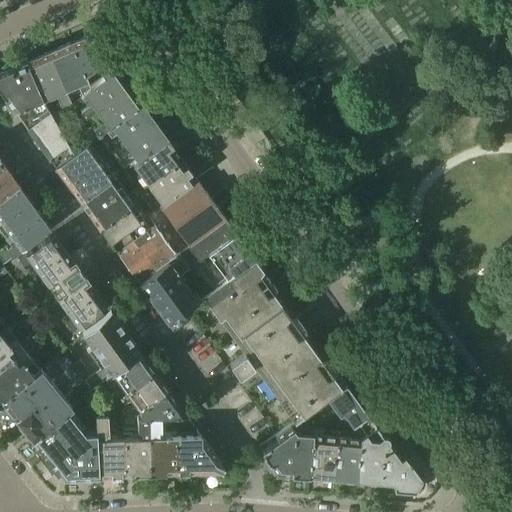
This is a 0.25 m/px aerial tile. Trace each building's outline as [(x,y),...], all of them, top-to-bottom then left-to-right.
[(213,31),(232,18),(226,10),(208,23),(213,31)] [(201,27),(191,34),(197,42),(207,35),(201,27)] [(71,42),(83,73),(96,66),(104,77),(115,68),(91,34),(89,34),(71,42)] [(49,52),(64,88),(77,83),(81,93),(83,92),(89,87),(83,73),(71,42),(49,52)] [(27,61),(42,98),(55,92),(60,104),(69,100),(64,88),(49,52),(27,61)] [(42,98),(27,61),(0,73),(0,92),(22,122),(26,123),(48,107),(42,98)] [(115,68),(104,77),(89,87),(83,92),(91,102),(81,110),(86,116),(96,109),(127,85),(115,68)] [(99,134),(103,131),(141,103),(127,85),(96,109),(104,119),(93,127),(99,134)] [(115,131),(124,143),(158,118),(152,110),(146,111),(141,103),(103,131),(107,137),(115,131)] [(48,158),(68,143),(48,107),(26,123),(22,122),(48,158)] [(163,125),(158,118),(124,143),(132,154),(124,160),(128,166),(166,138),(161,131),(163,125)] [(135,167),(147,183),(181,159),(166,138),(128,166),(127,166),(130,170),(135,167)] [(68,143),(48,158),(54,166),(74,152),(68,143)] [(74,152),(54,166),(67,184),(101,159),(98,155),(95,158),(85,144),(74,152)] [(0,178),(9,171),(0,158),(0,178)] [(67,184),(80,201),(110,179),(101,166),(104,164),(101,159),(67,184)] [(181,159),(147,183),(159,200),(154,203),(157,207),(159,206),(196,178),(181,159)] [(0,198),(19,184),(9,171),(0,178),(0,198)] [(187,267),(191,265),(190,264),(195,260),(197,262),(207,255),(236,233),(196,178),(159,206),(188,246),(178,254),(187,267)] [(80,201),(90,215),(123,190),(120,186),(117,189),(110,179),(80,201)] [(0,217),(7,227),(19,217),(21,220),(36,208),(19,184),(0,198),(0,217)] [(90,215),(100,229),(130,206),(123,197),(126,194),(123,190),(90,215)] [(130,206),(100,229),(109,242),(143,217),(140,213),(137,215),(130,206)] [(49,226),(36,208),(21,220),(19,217),(7,227),(16,241),(7,249),(12,256),(49,226)] [(116,251),(139,283),(176,255),(153,224),(116,251)] [(106,306),(86,278),(82,281),(69,263),(73,260),(53,232),(18,257),(24,265),(32,260),(73,318),(66,323),(72,331),(106,306)] [(255,259),(236,233),(207,255),(224,278),(221,281),(222,283),(255,259)] [(169,324),(196,304),(176,276),(187,267),(178,254),(176,255),(139,283),(169,324)] [(255,259),(222,283),(204,297),(220,319),(224,315),(282,395),(277,398),(294,422),(328,397),(347,383),(339,372),(333,374),(260,274),(263,270),(255,259)] [(0,333),(8,327),(0,317),(0,304),(3,302),(0,299),(0,333)] [(84,331),(116,369),(139,349),(111,310),(84,331)] [(0,366),(33,340),(29,335),(20,342),(8,327),(0,333),(0,366)] [(0,397),(1,399),(40,367),(27,351),(36,344),(33,340),(0,366),(0,397)] [(139,349),(116,369),(106,378),(110,383),(116,379),(124,390),(153,368),(139,349)] [(245,351),(229,362),(239,376),(254,365),(245,351)] [(33,439),(33,438),(68,409),(82,397),(51,358),(40,367),(1,399),(33,439)] [(79,371),(85,366),(80,359),(73,364),(79,371)] [(106,378),(108,376),(101,367),(93,374),(100,383),(106,378)] [(167,387),(153,368),(124,390),(118,395),(123,401),(129,397),(136,406),(138,409),(167,387)] [(92,389),(100,383),(93,374),(84,380),(92,389)] [(328,397),(339,413),(358,399),(347,383),(328,397)] [(167,387),(138,409),(139,409),(139,414),(145,414),(160,414),(185,412),(167,387)] [(369,413),(358,399),(339,413),(348,425),(352,425),(352,426),(369,413)] [(63,477),(96,475),(94,431),(84,430),(68,409),(33,438),(47,455),(45,457),(43,464),(50,472),(58,471),(59,471),(63,477)] [(121,474),(123,474),(121,435),(104,435),(104,432),(107,432),(106,412),(93,412),(94,431),(96,475),(107,475),(107,476),(110,480),(118,480),(121,475),(121,474)] [(369,413),(352,426),(356,430),(356,435),(360,435),(377,424),(369,413)] [(146,473),(148,473),(145,414),(139,414),(137,414),(136,414),(136,428),(137,429),(139,429),(139,434),(121,435),(123,474),(133,473),(133,475),(136,479),(142,479),(146,474),(146,473)] [(162,472),(173,472),(171,432),(158,432),(158,427),(161,427),(160,414),(145,414),(148,473),(149,473),(149,475),(152,478),(159,478),(162,473),(162,472)] [(290,423),(259,445),(262,449),(261,450),(278,472),(309,475),(313,432),(296,430),(290,423)] [(357,479),(381,481),(384,444),(389,440),(377,424),(360,435),(357,479)] [(173,472),(174,472),(175,474),(177,477),(184,477),(187,473),(187,471),(198,470),(218,469),(223,464),(199,431),(171,432),(173,472)] [(309,475),(333,477),(337,433),(313,432),(309,475)] [(356,435),(338,434),(337,433),(333,477),(357,479),(360,435),(356,435)] [(408,437),(397,445),(403,453),(414,445),(408,437)] [(400,456),(389,440),(384,444),(381,481),(394,482),(394,487),(417,489),(422,478),(409,459),(409,460),(404,454),(400,456)]
